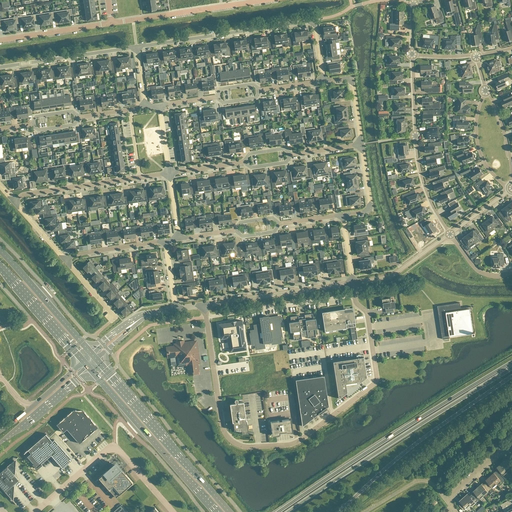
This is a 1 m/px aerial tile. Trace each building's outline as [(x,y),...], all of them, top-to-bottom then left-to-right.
[(447,2),(445,3),(447,12),(448,17),(453,15),(452,14),(454,14),(458,13),(457,7),(453,8),(452,1),(451,1),(450,0),(449,0),(448,1),(447,1),(447,2)] [(470,10),(476,9),(475,2),(471,3),(470,0),(463,0),(465,8),(469,7),(470,10)] [(439,20),(443,18),(441,12),(437,13),(435,6),(434,5),(431,6),(431,8),(428,9),(431,19),(438,17),(439,20)] [(72,16),(71,9),(62,11),(64,23),(67,22),(67,23),(70,23),(70,22),(69,16),(72,16)] [(62,23),(64,23),(62,11),(53,12),(54,19),(58,18),(58,24),(59,23),(59,24),(62,24),(62,23)] [(403,16),(403,11),(399,11),(399,12),(392,12),(392,24),(390,24),(390,31),(399,31),(399,24),(403,24),(403,19),(404,19),(404,18),(403,18),(403,17),(404,17),(404,16),(403,16)] [(53,12),(45,14),(46,25),(52,24),(51,19),(54,19),(53,12)] [(41,26),(46,25),(45,14),(36,15),(37,21),(40,21),(41,26)] [(36,15),(27,16),(29,28),(31,28),(34,28),(34,27),(34,22),(37,21),(36,15)] [(16,31),(16,30),(17,30),(16,24),(19,24),(18,18),(18,16),(14,17),(14,18),(9,19),(11,31),(13,30),(13,31),(16,31)] [(26,28),(29,28),(27,16),(21,17),(21,16),(18,16),(18,18),(19,24),(22,23),(23,29),(23,30),(26,29),(26,28)] [(9,19),(0,20),(1,27),(4,26),(5,31),(5,32),(9,32),(8,31),(11,31),(9,19)] [(508,31),(503,33),(506,42),(510,41),(510,42),(511,41),(511,37),(511,35),(511,34),(511,24),(511,20),(505,22),(508,31)] [(487,35),(489,45),(492,45),(493,46),(496,46),(495,39),(499,38),(497,24),(494,24),(492,31),(492,35),(487,35)] [(472,46),(476,46),(476,47),(479,46),(478,40),(482,39),(480,25),(477,25),(475,32),(476,35),(471,36),(472,46)] [(325,36),(328,35),(328,38),(329,38),(329,41),(337,40),(338,40),(338,37),(338,34),(336,34),(335,27),(333,27),(333,26),(327,27),(328,28),(323,29),(324,33),(325,33),(325,36)] [(302,41),(300,31),(297,32),(297,33),(294,33),(295,38),(292,39),(293,46),(299,45),(298,42),(302,41)] [(312,43),(311,36),(307,37),(306,31),(304,32),(303,31),(301,31),(300,31),(302,41),(305,41),(305,44),(312,43)] [(281,44),(280,34),(279,34),(277,35),(277,36),(276,36),(274,36),(275,41),(272,42),(273,48),(276,48),(275,45),(281,44)] [(283,34),(280,34),(281,44),(285,44),(285,47),(291,47),(290,39),(287,40),(286,34),(284,35),(284,34),(283,35),(283,34)] [(393,36),(386,37),(386,40),(389,40),(389,47),(389,49),(394,49),(394,47),(401,46),(401,42),(401,39),(394,40),(393,36)] [(439,36),(430,36),(430,39),(422,38),(421,48),(427,48),(427,49),(429,49),(433,49),(433,43),(434,43),(434,45),(438,45),(439,36)] [(461,45),(460,36),(451,36),(451,40),(443,40),(444,50),(449,50),(452,50),(452,49),(455,49),(455,44),(456,44),(456,45),(461,45)] [(257,38),(257,39),(256,39),(254,39),(255,44),(251,45),(252,51),(262,50),(260,37),(259,37),(257,38)] [(260,37),(262,50),(271,48),(270,42),(267,43),(266,37),(263,38),(263,37),(260,37)] [(241,50),(240,40),(239,40),(236,41),(236,42),(234,42),(234,47),(231,48),(233,55),(236,55),(235,51),(241,50)] [(240,40),(241,50),(247,49),(248,53),(251,53),(250,45),(247,46),(246,40),(243,41),(243,40),(243,41),(243,40),(240,40)] [(327,48),(326,48),(327,51),(339,49),(338,40),(337,40),(329,41),(328,41),(329,44),(327,45),(327,48)] [(214,50),(211,51),(212,57),(218,56),(218,54),(221,53),(219,43),(216,44),(216,45),(213,45),(214,50)] [(221,53),(224,53),(225,56),(231,56),(229,48),(227,49),(226,43),(223,44),(223,43),(220,43),(219,43),(221,53)] [(204,59),(212,57),(211,51),(208,51),(208,46),(206,46),(205,45),(202,46),(204,58),(204,59)] [(200,58),(204,58),(202,46),(198,46),(198,47),(196,48),(197,53),(194,53),(195,60),(201,59),(200,58)] [(180,55),(178,56),(178,62),(187,60),(187,58),(186,58),(185,49),(185,48),(182,49),(181,50),(179,50),(180,55)] [(189,49),(188,48),(185,48),(185,49),(186,58),(187,58),(187,60),(190,60),(190,61),(195,60),(194,53),(192,54),(191,48),(189,49)] [(332,56),(332,59),(339,58),(339,55),(340,55),(339,49),(327,51),(327,54),(328,54),(328,57),(332,56)] [(178,56),(175,56),(174,51),(173,51),(171,50),(168,51),(170,60),(170,63),(178,62),(178,56)] [(170,63),(170,60),(168,51),(165,51),(164,52),(163,53),(163,58),(161,58),(162,65),(167,64),(167,63),(170,63)] [(145,67),(153,66),(151,53),(148,54),(147,55),(146,55),(147,60),(144,61),(145,67)] [(156,54),(155,53),(151,53),(153,66),(162,65),(161,58),(158,59),(157,53),(156,54)] [(392,55),(387,55),(388,64),(386,65),(386,68),(392,68),(392,64),(399,64),(399,61),(400,61),(399,57),(392,57),(392,55)] [(123,58),(125,68),(128,67),(128,70),(135,69),(134,62),(130,63),(130,57),(123,58)] [(122,71),(122,68),(125,68),(123,58),(117,59),(118,65),(115,65),(116,73),(119,72),(119,71),(122,71)] [(103,61),(105,71),(111,70),(111,73),(114,73),(113,65),(110,66),(109,60),(103,61)] [(102,75),(101,71),(105,71),(103,61),(97,62),(98,68),(95,68),(96,76),(102,75)] [(339,64),(341,64),(341,61),(331,63),(331,66),(330,66),(330,69),(329,69),(330,73),(333,72),(333,74),(339,73),(339,72),(340,71),(339,64)] [(488,69),(487,69),(488,72),(489,72),(490,77),(490,76),(489,74),(495,72),(495,73),(498,72),(498,71),(499,71),(497,67),(501,66),(500,61),(495,62),(495,61),(486,64),(488,69)] [(302,64),(304,77),(306,76),(307,78),(311,77),(310,71),(313,70),(312,63),(306,64),(306,62),(302,63),(302,64)] [(76,77),(85,76),(83,64),(77,65),(78,71),(75,71),(76,77)] [(90,69),(89,64),(83,64),(85,76),(94,75),(93,68),(90,69)] [(241,70),(243,80),(250,79),(250,78),(249,69),(243,70),(242,64),(240,64),(241,70)] [(302,64),(292,66),(293,73),(297,73),(298,78),(298,79),(302,78),(302,77),(304,77),(302,64)] [(234,71),(235,81),(243,80),(241,70),(236,71),(235,65),(232,65),(233,71),(234,71)] [(457,70),(460,69),(462,77),(463,77),(463,78),(466,77),(467,79),(472,77),(471,73),(472,73),(471,69),(470,70),(469,65),(459,68),(460,69),(457,69),(457,70)] [(70,72),(69,66),(63,67),(65,79),(74,78),(73,71),(70,72)] [(227,72),(228,82),(235,81),(234,71),(233,71),(228,72),(228,66),(225,66),(226,72),(227,72)] [(431,66),(421,66),(421,74),(424,74),(424,78),(438,77),(438,72),(432,72),(431,66)] [(55,74),(56,80),(65,79),(63,67),(57,68),(58,74),(55,74)] [(226,72),(221,73),(220,67),(218,67),(219,74),(219,73),(221,83),(220,83),(228,82),(227,72),(226,72)] [(289,79),(288,74),(291,74),(290,67),(281,69),(282,71),(283,80),(289,79)] [(272,69),(273,70),(273,76),(277,76),(277,81),(283,80),(282,71),(279,72),(279,68),(272,69)] [(45,70),(46,79),(52,79),(52,81),(56,80),(55,74),(52,75),(51,69),(45,70)] [(36,77),(37,83),(37,84),(41,84),(40,83),(46,82),(46,79),(45,70),(39,71),(39,76),(36,77)] [(259,78),(260,83),(265,83),(264,71),(263,70),(254,71),(255,78),(259,78)] [(271,82),(270,77),(273,76),(273,70),(264,71),(265,83),(271,82)] [(33,72),(27,73),(28,84),(37,83),(36,77),(33,77),(33,76),(33,72)] [(21,79),(18,80),(19,86),(28,84),(27,73),(20,74),(21,75),(21,79)] [(402,73),(390,73),(391,80),(389,80),(389,84),(396,83),(395,80),(402,80),(402,77),(403,77),(402,73)] [(210,78),(207,78),(207,82),(209,91),(214,90),(214,88),(213,81),(216,80),(215,74),(211,75),(210,78)] [(12,88),(17,87),(16,80),(13,80),(13,75),(6,76),(8,85),(11,85),(12,88)] [(501,90),(500,89),(507,86),(505,82),(509,80),(507,75),(497,78),(499,81),(495,83),(496,86),(495,87),(497,91),(501,90)] [(199,84),(199,83),(198,78),(195,78),(195,80),(193,80),(193,84),(190,84),(192,94),(197,93),(196,84),(199,84)] [(201,78),(198,78),(199,83),(199,84),(202,84),(203,90),(203,92),(209,91),(207,82),(207,78),(203,79),(201,79),(201,78)] [(425,82),(421,82),(422,89),(424,89),(424,92),(428,92),(428,94),(439,93),(439,88),(432,88),(431,82),(427,82),(427,81),(425,81),(425,82)] [(463,93),(473,93),(472,85),(468,85),(468,82),(460,83),(460,88),(463,88),(463,93)] [(169,97),(175,96),(173,87),(173,84),(164,86),(165,87),(165,88),(166,92),(168,92),(169,97)] [(151,94),(152,100),(158,99),(156,89),(156,86),(147,88),(149,94),(151,94)] [(405,92),(405,88),(395,89),(395,93),(393,93),(393,96),(392,96),(392,99),(398,99),(398,96),(405,95),(405,92)] [(135,98),(134,97),(137,96),(137,92),(136,89),(131,90),(127,91),(127,92),(129,103),(131,103),(131,104),(135,103),(135,98)] [(64,106),(72,105),(71,105),(70,95),(64,96),(63,90),(61,91),(62,97),(64,106)] [(345,97),(345,93),(344,93),(344,91),(338,91),(338,90),(333,91),(334,96),(330,97),(331,103),(339,102),(339,98),(345,97)] [(55,98),(56,108),(64,106),(62,97),(57,97),(56,91),(53,92),(54,98),(55,98)] [(123,105),(127,104),(127,103),(129,103),(127,92),(121,93),(118,93),(119,99),(122,99),(123,103),(123,105)] [(56,108),(55,98),(54,98),(50,98),(49,93),(46,93),(47,99),(48,99),(49,109),(56,108)] [(115,93),(106,95),(107,97),(108,106),(110,106),(110,107),(114,106),(114,105),(113,100),(116,100),(115,93)] [(511,96),(510,93),(502,97),(504,100),(501,101),(502,105),(503,110),(506,108),(511,104),(511,96)] [(47,99),(42,99),(41,94),(39,94),(40,100),(42,110),(49,109),(48,99),(47,99)] [(40,100),(35,101),(34,95),(30,95),(31,101),(33,101),(34,105),(33,105),(33,111),(42,110),(40,100)] [(85,100),(87,109),(89,109),(89,110),(93,109),(92,103),(95,103),(94,95),(85,97),(85,100)] [(311,107),(320,106),(319,100),(316,100),(315,95),(313,95),(309,96),(311,107)] [(108,106),(107,97),(101,98),(100,96),(97,96),(98,102),(101,102),(102,108),(106,108),(106,106),(108,106)] [(304,102),(301,102),(302,110),(305,109),(305,108),(311,107),(309,96),(305,96),(303,96),(304,101),(304,102)] [(85,111),(85,109),(87,109),(85,100),(83,101),(83,99),(81,97),(76,98),(77,105),(80,105),(81,111),(85,111)] [(291,111),(300,110),(299,103),(296,103),(295,98),(293,98),(289,99),(290,108),(291,111)] [(425,99),(422,99),(422,106),(425,106),(426,109),(440,109),(440,103),(432,104),(432,99),(428,99),(428,98),(425,98),(425,99)] [(285,99),(283,99),(284,105),(281,105),(281,112),(285,111),(284,109),(290,108),(289,99),(285,99)] [(458,99),(456,112),(469,114),(470,107),(464,106),(465,100),(458,99)] [(274,113),(274,114),(280,113),(279,106),(276,106),(275,101),(269,102),(270,113),(274,113)] [(270,113),(269,102),(263,102),(263,108),(260,108),(262,116),(268,115),(267,113),(270,113)] [(405,104),(398,104),(398,102),(395,102),(395,104),(393,105),(393,111),(392,112),(392,115),(398,115),(398,111),(405,111),(405,108),(406,108),(405,104)] [(30,105),(24,106),(21,106),(23,119),(28,118),(28,113),(31,112),(30,105)] [(249,116),(254,116),(255,121),(257,121),(256,115),(254,106),(255,106),(255,105),(247,106),(248,116),(249,116)] [(340,105),(333,106),(334,115),(348,113),(347,110),(346,110),(346,107),(340,108),(340,105)] [(17,119),(23,119),(21,106),(12,108),(13,115),(17,114),(17,119)] [(242,117),(246,117),(247,123),(250,122),(249,116),(248,116),(247,106),(240,108),(241,117),(242,117)] [(10,115),(13,115),(12,108),(6,108),(6,111),(4,111),(5,121),(11,120),(10,115)] [(241,117),(240,108),(232,109),(234,118),(234,119),(239,118),(240,124),(243,123),(242,117),(241,117)] [(201,124),(200,124),(200,128),(205,127),(205,123),(211,122),(209,109),(205,110),(206,111),(203,111),(203,115),(204,117),(201,117),(201,124)] [(220,121),(219,115),(216,115),(215,110),(212,110),(212,109),(209,109),(211,122),(220,121)] [(234,118),(232,109),(224,110),(225,110),(226,120),(232,119),(233,125),(235,124),(234,119),(234,118)] [(444,113),(444,110),(428,111),(428,115),(423,115),(423,116),(422,116),(422,119),(423,119),(423,122),(425,122),(426,123),(429,123),(429,122),(433,122),(433,117),(439,116),(444,113)] [(347,117),(348,117),(348,113),(334,115),(333,116),(335,125),(343,124),(342,121),(348,120),(347,117)] [(400,120),(400,117),(392,117),(392,121),(397,121),(398,125),(396,125),(396,128),(398,128),(398,133),(406,133),(405,128),(406,128),(406,124),(405,124),(405,120),(400,120)] [(470,125),(470,124),(469,124),(468,123),(468,121),(465,121),(461,121),(461,117),(453,117),(453,121),(457,121),(457,129),(468,129),(468,127),(469,127),(470,127),(470,125)] [(315,131),(316,141),(322,140),(321,133),(325,132),(324,126),(320,127),(321,130),(315,131)] [(301,134),(295,134),(296,144),(302,143),(302,137),(305,136),(304,130),(304,127),(300,128),(301,134)] [(341,138),(345,137),(346,138),(349,138),(349,137),(351,136),(351,134),(352,133),(351,129),(345,130),(344,127),(337,128),(338,134),(341,134),(341,138)] [(434,142),(434,139),(437,139),(437,140),(438,140),(438,139),(440,139),(439,127),(429,128),(429,132),(427,132),(428,140),(430,140),(431,142),(434,142)] [(85,142),(84,139),(90,138),(88,128),(82,129),(83,136),(80,137),(81,143),(85,142)] [(94,128),(88,128),(90,138),(90,141),(99,140),(98,134),(95,135),(94,128)] [(316,141),(315,131),(314,128),(304,130),(305,136),(305,137),(308,136),(309,137),(310,142),(316,141)] [(271,133),(265,133),(266,141),(266,142),(269,141),(270,145),(276,144),(274,136),(274,133),(274,130),(273,129),(270,130),(271,133)] [(290,130),(284,131),(285,138),(285,140),(288,139),(288,140),(289,140),(290,145),(296,144),(295,134),(291,135),(290,130)] [(281,138),(285,138),(284,131),(279,131),(280,132),(274,133),(276,144),(282,143),(281,138)] [(76,137),(75,132),(69,133),(70,142),(70,144),(77,143),(80,143),(79,137),(76,137)] [(257,136),(254,136),(256,147),(261,146),(261,141),(264,141),(263,134),(257,135),(257,136)] [(470,143),(471,142),(471,141),(471,140),(470,139),(469,139),(468,137),(465,138),(464,137),(461,138),(460,134),(450,136),(451,142),(457,141),(458,147),(469,145),(469,143),(470,143)] [(248,135),(243,136),(245,144),(245,143),(249,143),(250,148),(256,147),(254,136),(248,137),(248,135)] [(22,148),(20,137),(17,138),(17,139),(14,139),(15,145),(12,145),(13,152),(16,151),(16,149),(22,148)] [(24,137),(20,137),(22,148),(27,147),(28,151),(32,150),(31,143),(27,143),(26,138),(24,138),(24,137)] [(40,142),(37,143),(38,149),(47,148),(47,145),(45,137),(39,137),(40,142)] [(232,153),(236,153),(234,141),(234,140),(224,142),(226,149),(229,148),(229,153),(232,152),(232,153)] [(424,148),(425,154),(435,152),(434,147),(441,146),(440,142),(428,144),(428,147),(424,148)] [(213,143),(203,145),(204,154),(208,153),(209,156),(212,155),(212,156),(215,156),(213,143)] [(213,143),(215,156),(218,155),(218,154),(221,154),(220,149),(223,149),(222,143),(219,143),(213,143)] [(408,152),(408,151),(408,150),(407,144),(403,145),(403,146),(400,146),(400,149),(398,149),(399,160),(406,159),(405,155),(408,155),(408,152)] [(474,160),(474,158),(475,158),(475,157),(475,156),(474,155),(473,154),(472,155),(472,153),(468,154),(464,155),(463,152),(456,154),(457,158),(461,157),(464,164),(474,160)] [(430,160),(426,161),(427,166),(437,164),(436,159),(442,158),(442,154),(429,157),(430,160)] [(355,161),(355,158),(345,160),(345,164),(342,164),(342,170),(350,169),(350,166),(356,165),(356,161),(355,161)] [(84,162),(85,168),(88,168),(89,174),(95,174),(93,164),(90,164),(90,163),(88,161),(87,162),(87,159),(84,159),(84,162)] [(103,165),(102,159),(93,161),(93,164),(95,174),(101,173),(100,166),(103,165)] [(4,161),(0,161),(0,165),(1,170),(14,168),(13,163),(5,164),(5,161),(4,161)] [(76,166),(77,176),(80,176),(80,177),(83,176),(82,168),(85,168),(84,162),(79,163),(79,166),(76,166)] [(403,162),(397,163),(398,173),(410,171),(410,168),(411,168),(410,165),(409,165),(409,164),(403,165),(403,162)] [(320,164),(322,177),(328,176),(328,178),(332,177),(331,169),(327,170),(326,163),(320,164)] [(49,167),(49,173),(52,173),(53,180),(59,179),(57,166),(52,167),(51,164),(48,165),(49,167)] [(66,165),(67,171),(70,170),(71,177),(77,176),(76,166),(70,167),(69,164),(66,165)] [(322,180),(322,177),(320,164),(313,165),(314,172),(311,172),(312,178),(313,178),(313,180),(317,179),(318,181),(322,180)] [(66,165),(63,165),(57,166),(59,179),(65,178),(64,171),(67,171),(66,165)] [(299,166),(301,177),(305,176),(305,180),(311,179),(310,173),(307,173),(306,166),(304,166),(304,165),(299,166)] [(302,180),(301,177),(299,166),(295,167),(296,168),(293,168),(294,172),(293,173),(293,174),(290,174),(292,182),(302,180)] [(444,166),(432,169),(433,173),(429,174),(430,179),(440,176),(439,171),(445,169),(444,166)] [(44,171),(40,172),(42,182),(48,181),(46,174),(49,173),(49,167),(43,168),(44,171)] [(9,177),(15,176),(14,168),(1,170),(1,172),(0,172),(1,175),(9,174),(9,177)] [(480,169),(479,170),(478,168),(475,170),(472,172),(471,173),(470,172),(471,171),(469,168),(459,172),(461,176),(468,173),(469,174),(473,181),(483,175),(482,173),(482,172),(483,171),(482,170),(480,169)] [(36,182),(42,182),(40,172),(37,172),(36,169),(31,170),(32,176),(35,175),(36,182)] [(281,182),(285,182),(285,185),(291,184),(290,178),(287,178),(286,171),(280,172),(281,182)] [(281,182),(280,172),(277,173),(277,172),(274,172),(275,180),(271,181),(272,189),(276,188),(276,186),(282,185),(281,182)] [(346,179),(347,183),(358,181),(357,178),(356,175),(350,176),(350,172),(343,173),(344,177),(344,178),(346,179)] [(260,175),(261,185),(265,185),(265,188),(268,187),(268,190),(271,189),(270,181),(267,181),(266,174),(260,175)] [(241,186),(239,175),(236,176),(233,177),(234,182),(231,183),(232,189),(237,188),(237,186),(241,186)] [(239,175),(241,186),(241,188),(250,187),(249,180),(246,181),(245,175),(242,175),(239,175)] [(261,185),(260,175),(257,176),(257,175),(254,175),(255,183),(252,184),(253,189),(258,189),(258,186),(261,185)] [(22,183),(25,183),(24,177),(16,179),(15,176),(9,177),(10,181),(10,180),(13,179),(13,184),(22,183)] [(222,188),(221,177),(217,178),(218,179),(215,180),(216,185),(213,185),(214,192),(217,191),(217,192),(222,192),(223,192),(222,188)] [(232,189),(231,183),(228,183),(227,178),(224,178),(224,177),(221,177),(222,188),(226,188),(226,190),(232,189)] [(448,181),(447,177),(435,182),(436,185),(433,186),(435,192),(444,188),(442,183),(448,181)] [(404,188),(414,186),(414,183),(413,179),(413,180),(413,179),(406,181),(406,178),(399,179),(400,185),(403,184),(404,188)] [(204,191),(203,180),(199,181),(199,182),(197,182),(198,188),(195,188),(195,195),(199,194),(198,192),(204,191)] [(214,192),(213,185),(210,186),(209,180),(206,181),(206,180),(203,180),(204,191),(205,193),(214,192)] [(490,184),(489,184),(487,181),(483,185),(482,184),(483,183),(481,180),(474,185),(479,192),(482,190),(486,196),(494,190),(491,186),(490,184)] [(345,187),(345,189),(346,192),(353,191),(352,188),(358,187),(358,185),(358,181),(347,183),(345,183),(346,187),(345,187)] [(181,193),(182,193),(183,199),(188,198),(187,196),(193,195),(192,188),(189,189),(189,183),(187,184),(187,183),(182,183),(182,184),(181,185),(182,189),(180,189),(181,193)] [(158,187),(158,188),(157,188),(158,198),(161,197),(162,199),(165,199),(163,187),(162,188),(161,187),(158,187)] [(158,200),(158,198),(157,188),(155,188),(151,188),(152,189),(150,189),(151,195),(148,195),(149,201),(158,200)] [(453,192),(451,188),(440,194),(441,197),(438,198),(440,204),(449,199),(447,195),(453,192)] [(138,203),(147,202),(146,195),(144,196),(143,190),(141,191),(141,190),(137,190),(138,191),(136,191),(138,203)] [(138,203),(136,191),(135,191),(131,191),(131,192),(130,192),(131,198),(128,198),(129,204),(138,203)] [(116,194),(117,204),(118,204),(118,206),(127,205),(126,198),(123,199),(123,193),(121,194),(121,193),(117,193),(117,194),(116,194)] [(408,200),(409,205),(420,201),(419,198),(420,198),(418,195),(417,194),(411,197),(409,193),(402,195),(403,200),(404,199),(405,201),(408,200)] [(118,206),(118,204),(117,204),(116,194),(115,194),(111,194),(111,195),(110,195),(110,201),(107,201),(108,207),(118,206)] [(325,200),(326,209),(328,208),(329,209),(333,209),(332,203),(335,202),(333,195),(328,196),(328,199),(325,200)] [(354,195),(345,197),(346,202),(347,207),(351,206),(360,204),(360,202),(361,201),(360,197),(358,198),(354,198),(354,195)] [(102,196),(101,197),(101,196),(97,196),(97,197),(96,197),(97,207),(97,209),(107,208),(106,201),(103,202),(102,196)] [(90,204),(87,204),(88,212),(98,210),(97,209),(97,207),(96,197),(95,197),(91,197),(91,198),(89,198),(90,202),(90,204)] [(326,209),(325,200),(319,201),(319,198),(315,199),(316,205),(319,204),(320,211),(324,210),(324,209),(326,209)] [(81,200),(81,199),(77,199),(77,200),(76,200),(77,212),(87,211),(86,204),(83,205),(82,199),(81,200)] [(262,203),(264,214),(269,213),(268,206),(272,206),(271,199),(267,199),(268,202),(262,203)] [(304,212),(306,212),(305,203),(304,199),(294,201),(295,208),(299,207),(300,214),(304,213),(304,212)] [(305,203),(306,212),(308,211),(308,212),(312,212),(311,206),(314,205),(314,199),(308,200),(308,202),(305,203)] [(42,201),(29,203),(29,207),(31,206),(31,209),(34,209),(34,208),(43,207),(44,207),(47,206),(46,200),(42,201)] [(71,213),(77,212),(76,200),(75,200),(74,200),(71,200),(71,201),(69,201),(70,207),(66,207),(68,215),(71,214),(71,213)] [(456,203),(455,200),(448,204),(450,207),(449,208),(451,210),(451,211),(446,214),(450,220),(458,215),(456,212),(461,209),(457,203),(456,203)] [(293,202),(288,203),(288,202),(287,201),(284,202),(285,206),(286,215),(288,214),(288,215),(292,215),(291,209),(294,208),(293,202)] [(250,205),(245,206),(247,216),(252,215),(251,209),(254,208),(254,207),(253,202),(250,203),(250,205)] [(253,202),(254,207),(257,207),(258,214),(260,214),(260,215),(263,215),(263,214),(264,214),(262,203),(257,204),(257,202),(253,202)] [(286,215),(285,206),(281,206),(281,203),(274,204),(276,211),(279,210),(280,217),(284,216),(284,215),(286,215)] [(241,217),(247,216),(245,206),(240,206),(239,204),(236,205),(237,211),(240,210),(241,217)] [(509,216),(511,214),(511,213),(507,206),(506,207),(505,207),(504,207),(503,208),(502,209),(502,210),(505,215),(501,217),(506,223),(511,219),(509,216)] [(43,207),(34,208),(34,209),(34,212),(36,212),(36,215),(43,214),(43,217),(56,215),(56,210),(50,211),(50,212),(49,213),(45,213),(44,207),(43,207)] [(409,210),(404,212),(407,219),(412,216),(415,215),(416,218),(419,217),(422,215),(426,214),(425,211),(424,208),(423,208),(423,207),(421,208),(417,210),(415,207),(409,210)] [(229,209),(229,211),(229,213),(223,214),(224,216),(225,225),(227,225),(230,225),(230,224),(231,224),(231,218),(237,217),(235,208),(229,209)] [(213,214),(204,215),(204,216),(205,219),(206,228),(212,227),(211,222),(214,221),(213,214)] [(225,225),(224,216),(221,216),(220,214),(215,215),(215,221),(218,221),(219,226),(225,225)] [(58,224),(56,215),(43,217),(44,224),(46,223),(46,226),(49,226),(48,225),(58,224)] [(205,228),(206,228),(205,219),(204,216),(198,217),(195,218),(196,224),(199,223),(200,229),(201,228),(202,229),(205,229),(205,228)] [(195,224),(194,217),(191,217),(191,218),(185,219),(185,224),(184,225),(185,228),(186,228),(186,231),(188,230),(191,230),(193,230),(192,224),(195,224)] [(488,220),(487,221),(493,228),(496,226),(498,229),(503,225),(499,219),(496,221),(493,217),(492,217),(491,217),(490,217),(489,218),(488,219),(488,220)] [(433,224),(431,222),(429,224),(427,221),(421,224),(427,235),(428,235),(430,234),(433,232),(434,233),(437,231),(437,233),(438,232),(434,227),(434,226),(433,225),(433,224)] [(494,230),(493,228),(487,221),(486,221),(485,221),(484,222),(483,223),(483,224),(482,224),(485,229),(482,231),(487,237),(490,235),(489,234),(494,230)] [(58,234),(65,233),(65,229),(63,230),(62,223),(58,224),(48,225),(49,226),(49,229),(51,229),(51,232),(58,231),(58,234)] [(145,225),(146,228),(147,236),(149,236),(150,237),(153,236),(152,230),(155,230),(154,224),(154,223),(145,225)] [(157,223),(154,224),(155,230),(158,230),(158,235),(164,234),(163,225),(157,226),(157,223)] [(363,225),(362,223),(357,224),(357,226),(354,226),(354,230),(355,230),(356,233),(357,233),(358,237),(368,235),(367,231),(369,231),(368,225),(364,225),(363,225)] [(131,230),(129,230),(130,239),(135,238),(135,233),(138,233),(137,226),(131,227),(131,230)] [(140,226),(137,226),(138,233),(141,232),(141,237),(147,236),(146,228),(140,228),(140,226)] [(120,228),(121,235),(124,235),(124,240),(130,239),(129,230),(126,231),(126,228),(123,229),(123,227),(120,228)] [(114,232),(112,233),(113,241),(118,241),(118,235),(121,235),(120,228),(115,228),(114,230),(114,232)] [(329,236),(330,242),(335,241),(335,238),(339,237),(337,228),(331,229),(332,235),(329,236)] [(107,237),(107,242),(113,241),(112,233),(109,233),(108,229),(103,230),(103,231),(104,238),(107,237)] [(320,230),(318,230),(320,240),(323,240),(323,243),(326,242),(326,244),(329,244),(328,236),(325,236),(324,230),(323,230),(323,229),(319,229),(320,230)] [(314,238),(311,238),(312,244),(320,243),(320,240),(318,230),(317,231),(317,230),(314,230),(314,231),(313,231),(314,238)] [(94,233),(96,244),(102,243),(101,238),(104,238),(103,231),(100,232),(94,233)] [(303,233),(302,233),(303,243),(308,242),(309,247),(312,246),(312,244),(311,238),(308,239),(307,232),(306,232),(306,231),(303,232),(303,233)] [(468,235),(475,244),(480,241),(481,242),(484,239),(479,233),(476,235),(473,231),(472,232),(472,231),(471,231),(470,232),(469,232),(469,233),(468,234),(469,234),(468,235)] [(70,241),(69,232),(65,233),(58,234),(59,241),(60,240),(61,243),(63,243),(63,242),(70,241)] [(297,240),(294,241),(295,249),(298,248),(298,243),(303,243),(302,233),(300,233),(300,232),(297,233),(297,234),(296,234),(297,240)] [(87,240),(90,240),(90,245),(96,244),(94,233),(86,234),(87,240)] [(286,235),(285,235),(286,245),(287,248),(292,247),(292,249),(295,249),(294,241),(291,241),(290,235),(289,234),(286,234),(286,235)] [(278,246),(278,249),(281,249),(281,246),(286,245),(285,235),(279,236),(280,243),(277,243),(278,246)] [(475,244),(468,235),(467,235),(466,235),(465,235),(464,236),(464,237),(463,238),(463,239),(466,243),(463,245),(467,251),(470,249),(470,248),(475,244)] [(356,245),(355,249),(367,247),(370,247),(369,241),(368,241),(367,238),(362,239),(362,242),(356,243),(356,245)] [(278,249),(278,246),(275,247),(274,240),(272,241),(272,239),(269,240),(269,241),(268,241),(270,252),(270,254),(279,252),(278,249)] [(263,242),(264,249),(261,249),(262,256),(267,255),(267,252),(270,252),(268,241),(267,241),(267,240),(264,241),(264,242),(263,242)] [(63,242),(63,243),(64,246),(65,246),(66,249),(72,248),(73,251),(79,250),(78,247),(75,247),(74,241),(70,241),(63,242)] [(237,258),(244,257),(243,252),(243,247),(238,247),(239,249),(236,250),(235,242),(231,242),(232,243),(229,244),(230,254),(234,253),(234,256),(237,256),(237,258)] [(256,257),(262,256),(261,249),(257,250),(256,243),(251,244),(253,254),(256,254),(256,257)] [(230,254),(229,244),(223,245),(224,252),(221,252),(222,258),(228,257),(227,254),(230,254)] [(247,251),(243,252),(244,257),(245,259),(248,258),(247,255),(253,254),(251,244),(246,245),(247,251)] [(210,247),(209,247),(210,256),(210,259),(217,258),(220,257),(219,251),(216,251),(216,250),(215,246),(214,246),(213,245),(210,246),(210,247)] [(210,256),(209,247),(207,247),(207,246),(203,247),(204,248),(202,248),(203,253),(200,254),(201,260),(207,259),(206,257),(210,256)] [(367,247),(355,249),(357,252),(358,255),(364,254),(364,257),(370,256),(369,253),(368,253),(367,247)] [(178,259),(183,259),(183,262),(190,261),(188,250),(182,251),(182,250),(179,250),(180,251),(176,252),(176,255),(176,256),(177,259),(178,259)] [(151,262),(156,261),(156,260),(157,259),(157,257),(155,256),(155,255),(152,255),(150,254),(148,255),(147,256),(146,256),(147,260),(141,261),(142,268),(151,266),(151,262)] [(493,259),(492,259),(492,263),(493,263),(493,268),(500,268),(500,266),(500,261),(504,261),(503,254),(497,254),(497,256),(492,256),(493,259)] [(125,259),(126,270),(131,269),(132,274),(136,273),(134,265),(133,265),(133,263),(131,263),(130,258),(125,259)] [(374,263),(373,258),(364,259),(365,261),(359,262),(360,270),(371,268),(370,263),(374,263)] [(121,272),(121,270),(126,270),(125,259),(119,260),(120,266),(117,267),(118,273),(121,272)] [(343,266),(342,259),(332,261),(334,274),(338,273),(341,272),(340,266),(343,266)] [(318,260),(315,261),(315,263),(309,264),(311,277),(314,277),(314,276),(317,276),(316,270),(320,269),(318,260)] [(88,272),(92,275),(98,270),(101,268),(98,265),(95,268),(90,261),(85,265),(86,266),(83,268),(87,273),(88,272)] [(322,262),(323,269),(327,268),(328,274),(330,274),(334,274),(332,261),(322,262)] [(193,272),(191,262),(185,263),(185,266),(179,267),(180,270),(179,270),(180,274),(193,272)] [(311,277),(309,264),(302,265),(302,264),(299,264),(300,272),(303,271),(304,278),(307,277),(307,278),(311,277)] [(287,281),(285,268),(279,269),(279,266),(275,267),(276,275),(280,275),(281,281),(283,281),(287,281)] [(291,280),(293,279),(293,273),(296,272),(295,266),(285,268),(287,281),(291,280)] [(158,272),(158,271),(152,272),(152,268),(145,269),(147,279),(150,278),(160,277),(159,273),(158,272)] [(97,281),(103,276),(98,270),(92,275),(93,277),(92,278),(96,283),(97,281)] [(262,271),(262,273),(262,274),(264,284),(267,283),(270,283),(269,278),(271,278),(271,276),(273,276),(272,270),(262,271)] [(260,284),(260,285),(264,284),(262,274),(262,273),(262,271),(252,273),(253,279),(256,278),(257,285),(260,284)] [(194,282),(193,272),(180,274),(180,278),(181,277),(181,280),(187,279),(188,283),(194,282)] [(245,280),(249,279),(248,273),(238,275),(240,288),(244,287),(246,286),(245,280)] [(219,280),(215,281),(217,291),(220,290),(223,290),(222,283),(225,283),(224,275),(218,276),(219,280)] [(240,288),(238,275),(228,276),(229,282),(233,282),(234,288),(236,288),(240,288)] [(104,290),(110,285),(103,276),(97,281),(100,285),(99,286),(103,291),(104,290)] [(160,277),(150,278),(150,281),(149,282),(146,282),(147,288),(155,287),(154,284),(159,283),(159,282),(160,280),(160,277)] [(213,292),(217,291),(215,281),(215,278),(205,280),(206,286),(209,285),(210,292),(213,291),(213,292)] [(134,280),(129,285),(136,292),(139,289),(137,280),(134,280)] [(104,290),(108,294),(106,295),(110,299),(112,298),(117,293),(119,292),(112,283),(110,285),(104,290)] [(186,296),(189,296),(189,295),(192,295),(192,290),(195,290),(195,286),(196,286),(195,283),(187,284),(187,287),(182,288),(182,289),(181,289),(181,292),(181,293),(182,296),(183,295),(183,296),(186,296)] [(137,300),(146,297),(145,293),(146,293),(145,290),(135,293),(137,300)] [(163,297),(162,295),(161,294),(161,293),(156,294),(155,291),(148,291),(150,301),(154,300),(155,301),(157,301),(158,300),(162,299),(162,298),(163,297)] [(119,307),(125,301),(117,293),(112,298),(115,302),(114,303),(118,308),(119,307)] [(386,308),(387,313),(393,312),(393,309),(395,308),(394,301),(391,302),(390,298),(381,300),(383,308),(386,308)] [(125,301),(119,307),(122,310),(121,312),(125,316),(128,314),(133,311),(132,309),(133,308),(130,304),(128,305),(125,301)] [(472,310),(471,307),(461,309),(460,303),(437,307),(438,314),(439,314),(440,320),(439,320),(442,340),(444,339),(444,338),(448,338),(449,339),(468,336),(468,335),(472,334),(472,335),(475,335),(475,332),(474,332),(473,327),(474,327),(472,314),(471,315),(471,310),(472,310)] [(343,309),(329,312),(329,313),(322,314),(323,321),(325,320),(326,325),(323,325),(324,332),(351,328),(353,339),(357,338),(355,321),(354,321),(352,312),(344,313),(343,309)] [(289,323),(290,333),(292,332),(294,341),(302,340),(300,332),(306,331),(308,339),(316,338),(315,329),(317,329),(315,319),(313,319),(312,314),(304,315),(305,319),(299,320),(298,316),(290,317),(291,323),(289,323)] [(259,318),(261,330),(251,332),(251,334),(250,335),(251,341),(255,341),(256,348),(258,348),(258,349),(264,348),(264,344),(272,343),(272,344),(278,343),(278,342),(280,342),(279,334),(281,334),(280,328),(279,329),(279,327),(280,327),(278,317),(269,319),(269,317),(259,318)] [(243,329),(242,321),(236,322),(236,321),(230,322),(230,323),(218,325),(220,340),(227,339),(229,353),(246,350),(245,342),(245,343),(243,329)] [(198,363),(195,343),(183,345),(183,343),(177,343),(178,345),(175,346),(175,348),(167,349),(168,352),(168,354),(169,357),(177,356),(178,366),(188,364),(189,374),(198,373),(196,363),(198,363)] [(358,384),(366,378),(363,357),(333,362),(338,399),(346,393),(347,393),(345,384),(358,382),(358,384)] [(326,408),(328,407),(324,376),(295,380),(302,427),(318,414),(319,415),(327,409),(326,408)] [(235,403),(235,404),(230,405),(232,423),(233,423),(233,425),(232,430),(254,434),(254,433),(248,432),(243,403),(237,404),(237,403),(238,402),(238,400),(237,400),(235,400),(234,401),(235,403)] [(79,444),(87,438),(98,428),(83,411),(73,410),(56,425),(63,433),(67,430),(79,444)] [(282,434),(284,434),(284,433),(286,433),(292,432),(290,420),(270,422),(272,436),(280,435),(280,433),(282,433),(282,434)] [(28,451),(31,454),(27,457),(35,466),(38,463),(40,465),(51,456),(62,469),(72,461),(54,440),(52,442),(46,435),(46,434),(27,451),(28,451)] [(477,458),(481,462),(486,456),(482,453),(477,458)] [(0,473),(0,487),(16,506),(16,505),(13,501),(14,485),(18,481),(19,481),(18,480),(15,476),(16,460),(18,458),(17,458),(0,473)] [(511,468),(511,467),(511,464),(509,466),(504,461),(500,464),(507,472),(508,471),(509,472),(510,472),(511,472),(511,471),(511,470),(511,469),(511,468)] [(107,471),(99,479),(116,498),(133,483),(125,475),(115,464),(107,471)] [(501,478),(503,475),(507,472),(500,464),(496,468),(501,473),(498,475),(500,477),(501,478)] [(489,477),(496,485),(502,479),(501,478),(500,477),(498,479),(493,473),(489,477)] [(496,485),(489,477),(485,481),(490,486),(487,488),(490,490),(496,485)] [(490,490),(487,488),(485,490),(481,485),(477,488),(483,496),(487,492),(490,495),(492,493),(490,490)] [(477,497),(475,499),(477,501),(478,501),(481,504),(483,502),(480,499),(483,496),(477,488),(473,492),(477,497)] [(477,501),(475,499),(473,497),(471,494),(469,493),(467,495),(467,494),(463,498),(469,505),(471,507),(474,504),(477,501)] [(469,505),(463,498),(459,501),(463,506),(461,508),(463,511),(469,505)] [(511,511),(511,503),(507,501),(500,505),(504,511),(511,511)]
